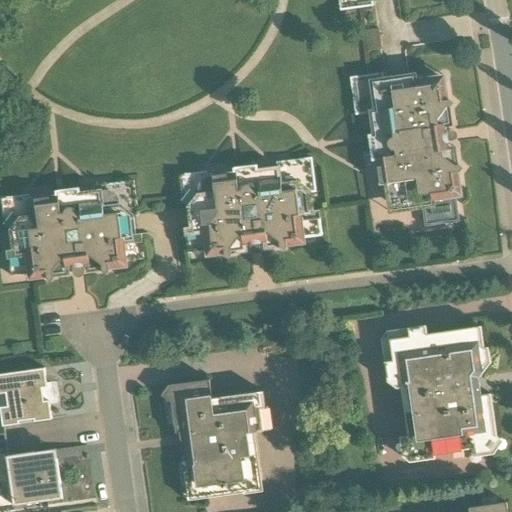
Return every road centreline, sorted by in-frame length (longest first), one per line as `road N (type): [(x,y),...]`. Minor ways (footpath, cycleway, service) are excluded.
road 1 (unknown): [(104,375),(230,356),(266,363),(280,476)]
road 2 (unknown): [(511,293),(380,326),(372,343),(385,456)]
road 3 (residential): [(124,511),(96,320)]
road 4 (unknown): [(99,319),(106,300),(157,268),(156,215)]
